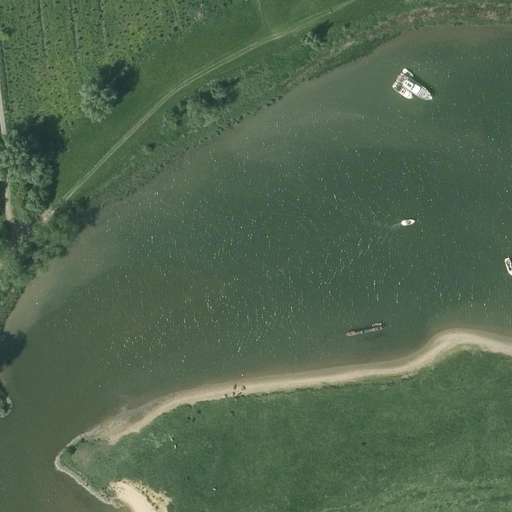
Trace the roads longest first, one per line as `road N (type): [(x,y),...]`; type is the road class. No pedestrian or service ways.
road 1 (track): [(18,236),(207,63),(362,0)]
road 2 (track): [(18,236),(7,206),(0,98)]
